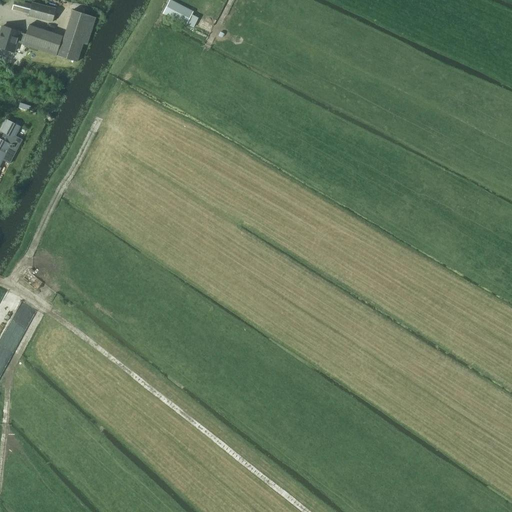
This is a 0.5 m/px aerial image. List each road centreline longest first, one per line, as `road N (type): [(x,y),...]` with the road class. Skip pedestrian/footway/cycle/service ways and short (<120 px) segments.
road 1 (track): [(305,511),(0,281)]
road 2 (track): [(0,461),(6,379),(44,310)]
